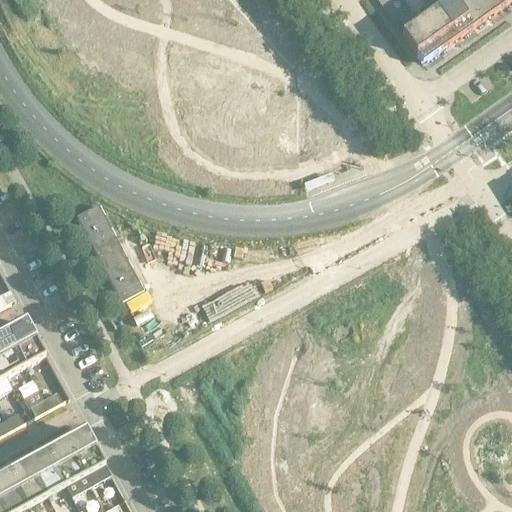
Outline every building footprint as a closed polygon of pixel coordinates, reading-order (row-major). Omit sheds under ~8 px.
[(490,20),(475,0),(455,0),(452,2),(473,31),(490,20)] [(506,8),(500,0),(475,0),(490,20),(506,8)] [(473,31),(452,2),(436,14),(456,43),(473,31)] [(456,43),(436,14),(419,26),(440,55),(456,43)] [(440,55),(419,26),(402,38),(422,67),(440,55)] [(30,334),(26,326),(6,337),(25,371),(45,360),(31,334),(30,334)] [(25,371),(6,337),(0,339),(0,370),(6,382),(25,371)] [(52,399),(43,404),(48,414),(58,409),(52,399)] [(48,414),(43,404),(34,409),(39,419),(48,414)] [(14,420),(5,425),(10,435),(20,430),(14,420)] [(10,435),(5,425),(0,427),(0,437),(1,440),(10,435)] [(90,443),(85,435),(66,445),(90,491),(111,480),(90,443)] [(90,491),(66,445),(47,456),(66,491),(71,501),(90,491)] [(66,491),(47,456),(28,466),(47,501),(66,491)] [(47,501),(28,466),(9,477),(28,511),(47,501)] [(26,511),(28,511),(9,477),(0,481),(0,505),(3,511),(26,511)]
